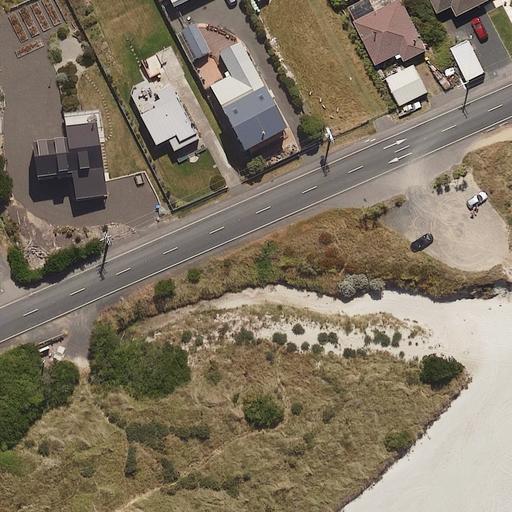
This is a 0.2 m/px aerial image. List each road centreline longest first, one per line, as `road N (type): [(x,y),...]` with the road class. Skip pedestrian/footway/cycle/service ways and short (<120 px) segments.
road 1 (secondary): [(0,325),(511,100)]
road 2 (track): [(315,0),(381,118)]
